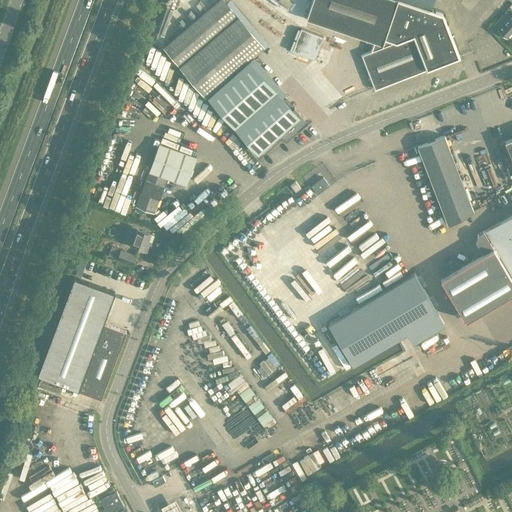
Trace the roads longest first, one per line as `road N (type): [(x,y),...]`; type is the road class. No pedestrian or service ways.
road 1 (tertiary): [(141,511),(105,439),(108,412),(157,287),(190,233),(322,148),(511,70)]
road 2 (motorway): [(0,295),(110,0)]
road 3 (unknown): [(290,441),(227,463),(183,442),(153,394),(175,309),(193,309)]
road 4 (motorway): [(85,0),(0,228)]
road 5 (unknown): [(470,328),(456,347),(386,391),(290,441)]
road 6 (unknown): [(193,309),(290,441)]
road 7 (unknown): [(371,128),(420,255)]
